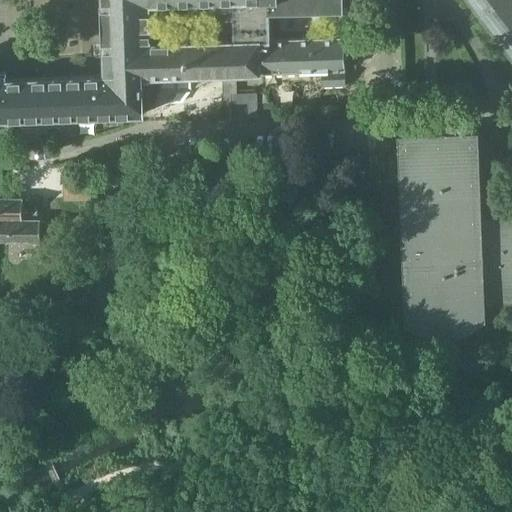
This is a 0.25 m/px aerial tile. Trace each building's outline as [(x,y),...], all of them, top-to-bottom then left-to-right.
[(102,0),(105,75),(10,79),(10,69),(0,69),(0,118),(144,113),(143,75),(177,74),(261,71),(260,35),(270,35),(270,12),(343,10),(343,0),(102,0)] [(511,0),(469,0),(511,56),(511,0)] [(322,86),(346,85),(344,35),(270,38),(270,35),(260,35),(261,71),(322,69),(322,86)] [(272,101),(262,101),(263,112),(272,112),(272,101)] [(479,130),(398,133),(405,322),(407,323),(409,324),(411,326),(413,327),(415,328),(417,329),(419,330),(421,331),(424,332),(426,333),(428,333),(430,334),(433,334),(435,335),(437,335),(440,335),(442,335),(445,335),(447,335),(449,335),(452,335),(454,335),(456,334),(459,334),(461,333),(463,332),(466,331),(468,331),(470,330),(472,328),(474,327),(476,326),(478,325),(480,323),(482,322),(484,320),(486,319),(485,304),(487,304),(511,303),(511,215),(483,216),(482,216),(479,130)] [(91,172),(64,172),(64,191),(91,191),(91,172)] [(1,213),(1,218),(0,218),(0,240),(1,241),(41,241),(41,240),(52,240),(52,220),(41,220),(41,218),(37,218),(38,197),(1,196),(1,213)]
